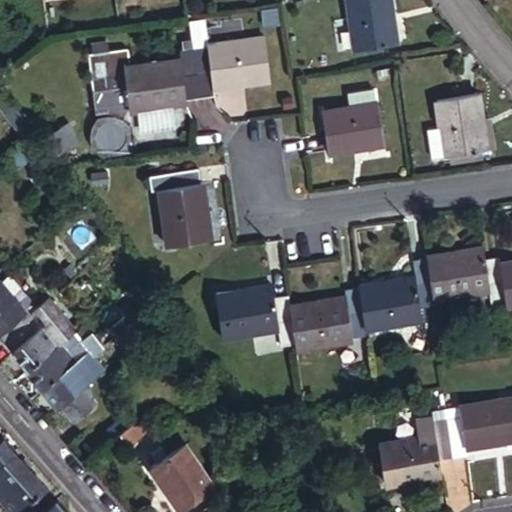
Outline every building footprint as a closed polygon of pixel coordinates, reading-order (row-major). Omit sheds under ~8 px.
[(348,0),(355,49),(396,43),(389,0),(348,0)] [(349,18),(334,19),(335,45),(350,44),(349,18)] [(195,47),(201,95),(214,93),(214,87),(270,79),(269,74),(293,71),(288,37),(264,40),(263,36),(208,42),(208,45),(195,47)] [(186,97),(201,95),(195,47),(179,49),(181,57),(131,64),(129,48),(91,52),(98,110),(131,106),(132,109),(187,101),(186,97)] [(322,110),(328,150),(385,142),(379,102),(376,102),(374,88),(347,91),(349,106),(322,110)] [(438,97),(441,125),(445,155),(449,154),(482,149),(484,149),(481,116),(477,91),(438,97)] [(13,119),(26,135),(34,129),(21,113),(13,119)] [(489,116),(481,116),(484,149),(494,148),(489,116)] [(445,155),(441,125),(428,127),(432,156),(445,155)] [(60,164),(43,145),(32,153),(48,173),(60,164)] [(482,149),(449,154),(450,161),(483,157),(482,149)] [(169,245),(212,238),(203,181),(202,180),(200,167),(152,173),(154,187),(160,186),(169,245)] [(494,306),(508,304),(502,262),(501,255),(486,257),(484,244),(429,253),(430,254),(435,295),(491,287),(494,306)] [(436,303),(435,295),(430,254),(413,257),(416,275),(361,283),(361,285),(367,324),(422,316),(421,306),(436,303)] [(511,260),(502,262),(508,304),(511,302),(511,260)] [(8,262),(0,267),(0,333),(6,341),(27,325),(34,317),(26,307),(18,297),(26,291),(31,286),(28,280),(25,281),(8,262)] [(297,341),(292,304),(290,293),(274,296),(273,284),(217,292),(224,334),(279,326),(282,344),(297,341)] [(368,332),(367,324),(361,285),(347,288),(348,296),(292,304),(297,341),(298,347),(353,339),(353,335),(368,332)] [(33,301),(26,291),(18,297),(26,307),(33,301)] [(27,325),(6,341),(29,369),(73,332),(75,331),(50,299),(38,309),(48,321),(35,332),(27,325)] [(83,340),(75,331),(73,332),(29,369),(45,388),(79,361),(81,364),(93,354),(103,345),(93,332),(83,340)] [(81,364),(93,378),(99,374),(105,377),(109,368),(107,365),(104,366),(93,354),(81,364)] [(79,361),(45,388),(60,407),(64,404),(76,419),(93,405),(83,388),(93,378),(81,364),(79,361)] [(511,395),(446,405),(454,455),(468,452),(467,444),(511,437),(511,395)] [(441,457),(454,455),(446,405),(433,407),(434,414),(417,416),(419,434),(382,440),(388,480),(443,472),(441,457)] [(129,442),(156,424),(150,413),(135,424),(133,423),(122,433),(129,442)] [(106,428),(113,436),(114,435),(123,428),(116,420),(106,428)] [(241,463),(251,457),(234,424),(223,429),(241,463)] [(177,448),(184,443),(176,431),(165,438),(163,445),(169,453),(177,448)] [(0,465),(17,452),(4,437),(0,440),(0,465)] [(184,443),(177,448),(206,491),(214,487),(184,443)] [(191,502),(206,491),(177,448),(169,453),(163,445),(153,453),(158,461),(151,465),(181,508),(186,505),(190,511),(196,508),(191,502)] [(0,494),(31,468),(17,452),(0,465),(0,494)] [(19,511),(48,488),(31,468),(0,494),(0,495),(14,511),(19,511)] [(70,511),(60,501),(47,511),(70,511)]
